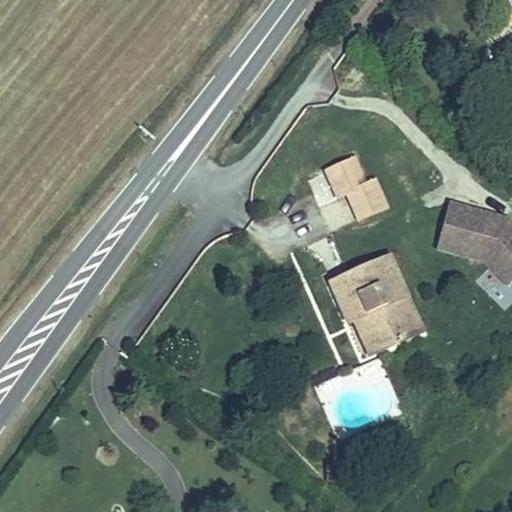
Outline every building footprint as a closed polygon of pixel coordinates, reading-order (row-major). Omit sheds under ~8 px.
[(353,164),(326,176),(338,203),(348,199),(360,225),(387,213),(375,186),(374,185),(365,190),(353,164)] [(511,225),(504,220),(450,205),(435,256),(481,267),(510,295),(511,292),(511,225)] [(389,262),(330,286),(349,328),(355,325),(363,322),(379,356),(421,337),(389,262)] [(363,322),(355,325),(371,360),(379,356),(363,322)] [(363,474),(330,465),(327,479),(361,488),(363,474)] [(267,511),(257,486),(247,490),(255,511),(267,511)] [(255,511),(247,490),(213,503),(216,511),(255,511)]
